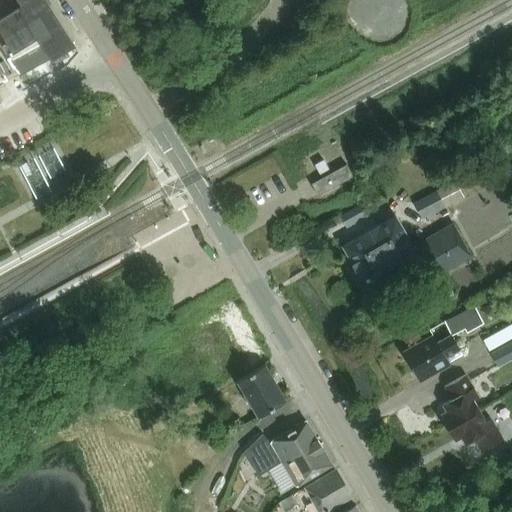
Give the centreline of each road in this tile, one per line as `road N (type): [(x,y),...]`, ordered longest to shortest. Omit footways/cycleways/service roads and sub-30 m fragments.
road 1 (secondary): [(387,511),(117,61)]
road 2 (unclassified): [(0,125),(117,61)]
